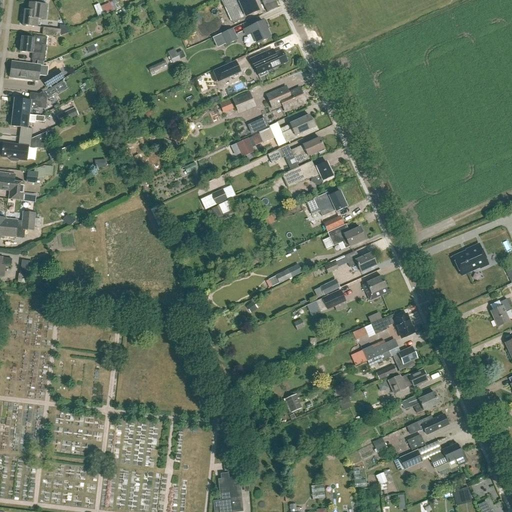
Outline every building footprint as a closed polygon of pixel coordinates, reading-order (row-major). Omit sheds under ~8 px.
[(253,0),(245,0),(240,3),(238,0),(227,0),(232,11),(241,7),(246,17),(258,12),(253,0)] [(46,20),(47,5),(30,3),(29,11),(25,11),(23,26),(37,28),(38,19),(46,20)] [(99,4),(94,6),(98,17),(103,15),(99,4)] [(270,39),(263,22),(244,31),(246,36),(252,34),(257,45),(270,39)] [(60,37),(61,30),(43,28),(42,35),(60,37)] [(225,46),(237,41),(232,30),(213,38),(217,47),(222,45),(221,43),(224,42),(225,46)] [(43,62),(46,39),(34,37),(33,40),(22,38),(20,52),(32,54),(31,60),(43,62)] [(274,55),(272,50),(250,60),(255,71),(256,71),(259,78),(268,75),(266,72),(287,63),(281,51),(274,55)] [(177,53),(170,57),(173,63),(180,60),(177,53)] [(218,83),(241,72),(236,61),(213,71),(218,83)] [(39,81),(41,66),(12,62),(10,75),(13,76),(12,78),(39,81)] [(47,89),(64,78),(59,69),(42,80),(47,89)] [(46,99),(56,93),(53,87),(43,93),(46,99)] [(298,90),(289,94),(286,88),(277,92),(267,96),(273,110),(283,106),(286,112),(304,104),(303,102),(305,101),(301,92),(300,89),(298,90)] [(238,115),(256,107),(249,91),(232,99),(238,115)] [(12,113),(30,115),(30,109),(37,110),(37,108),(46,110),(46,103),(14,99),(12,113)] [(234,109),(229,100),(220,104),(224,113),(234,109)] [(60,124),(79,116),(75,108),(57,116),(60,124)] [(29,115),(30,115),(12,113),(11,126),(28,128),(29,121),(35,122),(35,121),(44,122),(44,117),(35,116),(29,115)] [(287,144),(297,139),(296,137),(315,128),(309,116),(290,125),(280,130),(277,124),(269,128),(270,130),(260,134),(264,144),(282,135),(287,144)] [(248,126),(251,134),(268,126),(264,119),(248,126)] [(44,149),(46,133),(31,139),(30,147),(44,149)] [(253,149),(248,139),(237,145),(241,154),(253,149)] [(324,150),(319,139),(304,146),(303,146),(291,151),(297,165),(310,160),(308,157),(318,153),(319,154),(325,151),(324,150)] [(20,145),(3,143),(1,156),(10,157),(10,160),(11,161),(17,162),(18,161),(18,159),(27,160),(28,146),(20,145)] [(272,163),(282,159),(278,150),(268,155),(272,163)] [(95,169),(106,168),(105,160),(95,161),(95,169)] [(323,182),(333,177),(327,163),(316,168),(317,168),(303,174),(300,168),(282,176),(288,189),(297,185),(295,181),(303,177),(305,182),(313,178),(312,182),(316,185),(320,185),(323,182)] [(16,174),(0,172),(0,190),(10,191),(9,199),(23,201),(25,183),(15,182),(16,174)] [(37,184),(38,173),(27,172),(26,183),(37,184)] [(212,195),(216,205),(227,200),(223,190),(212,195)] [(335,212),(336,213),(347,208),(340,192),(329,197),(328,194),(306,203),(312,216),(320,212),(322,218),(335,212)] [(222,215),(235,209),(231,200),(218,206),(222,215)] [(271,217),(265,220),(268,226),(274,223),(271,217)] [(22,230),(23,222),(17,222),(17,221),(5,220),(5,219),(0,218),(0,228),(16,230),(16,229),(22,230)] [(332,230),(342,226),(339,218),(329,223),(332,230)] [(33,231),(34,221),(23,220),(23,222),(22,230),(16,229),(16,230),(0,228),(0,237),(4,238),(4,237),(16,238),(16,237),(24,238),(24,230),(33,231)] [(347,234),(343,226),(328,233),(333,245),(342,241),(345,250),(350,248),(365,241),(359,228),(347,234)] [(489,266),(489,264),(480,245),(467,251),(468,253),(454,259),(462,276),(480,268),(481,270),(489,266)] [(360,259),(356,252),(345,257),(350,268),(357,265),(361,273),(377,266),(371,254),(360,259)] [(10,266),(11,259),(4,258),(0,257),(0,275),(2,276),(3,265),(10,266)] [(29,284),(32,262),(22,261),(20,274),(19,274),(17,283),(29,284)] [(328,274),(338,269),(335,262),(325,267),(328,274)] [(280,284),(288,280),(284,272),(276,276),(276,277),(269,280),(272,287),(280,283),(280,284)] [(370,302),(388,294),(388,293),(386,288),(382,277),(363,286),(370,302)] [(326,285),(320,288),(324,296),(329,294),(330,293),(326,285)] [(327,310),(346,302),(340,290),(322,299),(327,310)] [(498,327),(509,322),(505,312),(510,310),(506,301),(501,303),(503,307),(491,312),(498,327)] [(252,312),(257,309),(253,302),(248,306),(252,312)] [(415,334),(407,316),(396,320),(394,316),(372,326),(376,336),(389,330),(388,328),(396,324),(403,339),(415,334)] [(293,324),(297,331),(303,328),(300,321),(293,324)] [(361,337),(358,330),(352,333),(355,340),(361,337)] [(389,351),(385,344),(373,350),(371,346),(362,351),(367,361),(376,357),(386,353),(389,351)] [(406,371),(415,367),(412,361),(417,359),(412,348),(398,354),(393,357),(399,372),(405,369),(406,371)] [(388,359),(386,353),(376,357),(379,363),(388,359)] [(386,378),(397,373),(394,366),(383,371),(386,378)] [(428,382),(423,371),(417,374),(409,377),(409,375),(401,379),(400,377),(389,382),(394,394),(413,386),(414,389),(422,386),(421,385),(428,382)] [(406,410),(413,407),(417,414),(423,411),(439,404),(434,393),(419,400),(417,396),(402,402),(406,410)] [(291,413),(301,409),(296,395),(285,399),(291,413)] [(339,402),(343,411),(349,408),(345,399),(339,402)] [(448,425),(444,415),(433,420),(431,416),(416,423),(406,427),(410,435),(419,431),(420,432),(424,430),(426,435),(434,431),(448,425)] [(412,451),(425,445),(420,436),(407,441),(412,451)] [(373,443),(377,452),(385,449),(381,440),(373,443)] [(460,451),(457,445),(442,452),(443,453),(430,459),(434,470),(447,464),(447,465),(456,461),(458,468),(468,464),(462,450),(460,451)] [(404,470),(422,462),(417,451),(399,459),(404,470)] [(229,478),(229,473),(220,474),(221,479),(218,480),(220,501),(213,501),(214,511),(216,511),(240,509),(239,499),(242,499),(242,498),(240,477),(229,478)] [(380,486),(388,482),(383,473),(376,476),(380,486)] [(316,486),(317,496),(326,496),(325,485),(316,486)] [(457,506),(463,505),(462,501),(471,499),(469,489),(454,493),(457,506)]
